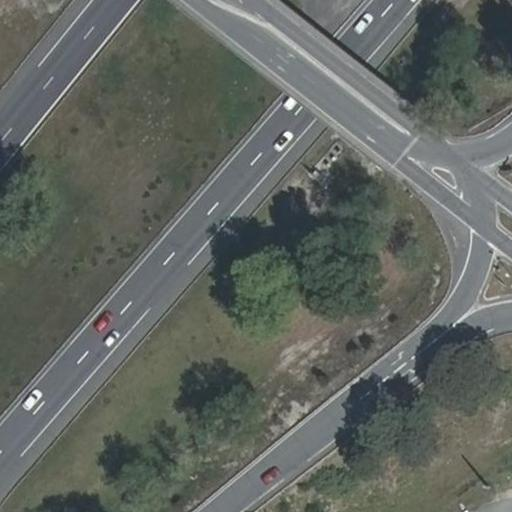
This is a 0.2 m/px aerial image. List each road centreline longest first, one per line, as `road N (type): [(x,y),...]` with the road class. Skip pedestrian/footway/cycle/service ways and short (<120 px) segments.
road 1 (motorway): [(0,457),(398,0)]
road 2 (secondary): [(228,25),(486,228)]
road 3 (secondary): [(228,25),(270,39),(410,148),(449,155)]
road 4 (motorway): [(338,417),(456,311),(485,239)]
road 5 (secondary): [(449,155),(269,11)]
road 6 (motorway): [(338,417),(474,324),(511,311)]
road 7 (motorway): [(120,0),(0,148)]
road 8 (motorway): [(222,511),(338,417)]
